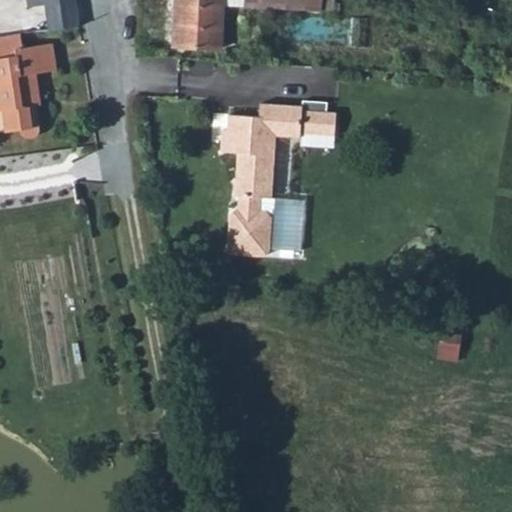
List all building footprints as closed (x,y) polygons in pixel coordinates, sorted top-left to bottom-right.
[(43,0),(44,4),(49,29),(79,24),(74,0),(43,0)] [(224,7),(224,0),(173,0),(171,49),(222,52),(224,7)] [(246,0),(224,0),(224,7),(247,8),(246,0)] [(323,0),(246,0),(247,8),(323,13),(323,0)] [(336,0),(323,0),(323,13),(340,14),(341,3),(336,3),(336,0)] [(370,50),(371,20),(351,19),(350,49),(370,50)] [(19,129),(20,136),(25,138),(31,139),(37,136),(40,133),(35,103),(41,102),(36,72),(56,69),(51,44),(26,49),(24,34),(0,38),(0,110),(2,111),(5,131),(19,129)] [(54,43),(58,64),(83,60),(79,38),(54,43)] [(333,148),(335,114),(300,112),(301,108),(259,106),(258,118),(227,117),(226,131),(221,131),(220,153),(237,154),(234,197),(237,197),(237,212),(233,211),(228,216),(226,250),(231,255),(265,257),(270,253),(272,218),(268,213),(259,213),(260,198),(270,199),(274,137),(299,138),(298,146),(333,148)] [(440,320),(437,360),(459,362),(462,322),(440,320)]
